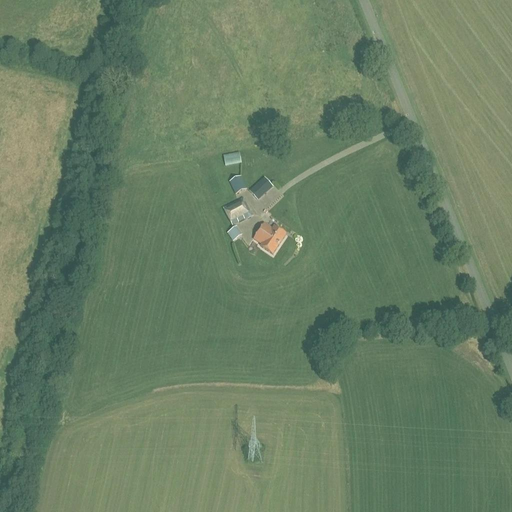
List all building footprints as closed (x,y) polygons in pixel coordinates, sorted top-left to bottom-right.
[(240,153),(223,156),(224,158),(210,161),(212,171),(226,169),(226,167),(242,163),(240,153)] [(235,195),(248,189),(243,181),(244,180),(243,177),(229,183),(235,195)] [(258,201),(274,187),(265,178),(249,191),(258,201)] [(233,226),(253,216),(243,198),(223,208),(233,226)] [(273,255),(287,234),(275,227),(273,229),(265,224),(254,240),(263,245),(262,248),(273,255)] [(233,242),(243,235),(237,227),(227,234),(233,242)]
